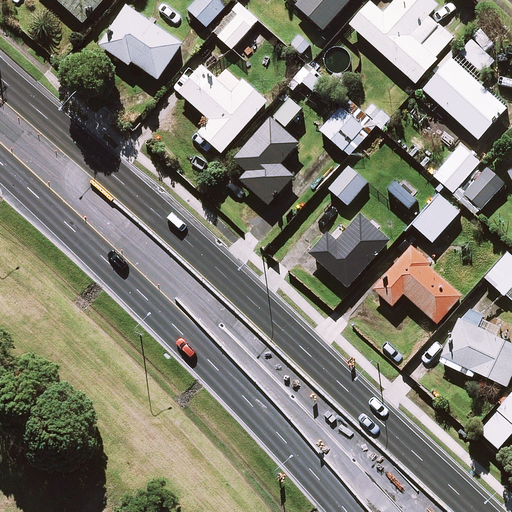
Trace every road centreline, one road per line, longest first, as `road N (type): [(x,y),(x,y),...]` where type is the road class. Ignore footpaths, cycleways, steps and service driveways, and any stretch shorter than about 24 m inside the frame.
road 1 (primary): [(142,191),(271,300),(474,511)]
road 2 (motorway): [(142,191),(439,511)]
road 3 (motorway): [(389,511),(247,373),(83,237)]
road 4 (primary): [(342,511),(83,237)]
road 5 (trunk): [(0,71),(142,191)]
